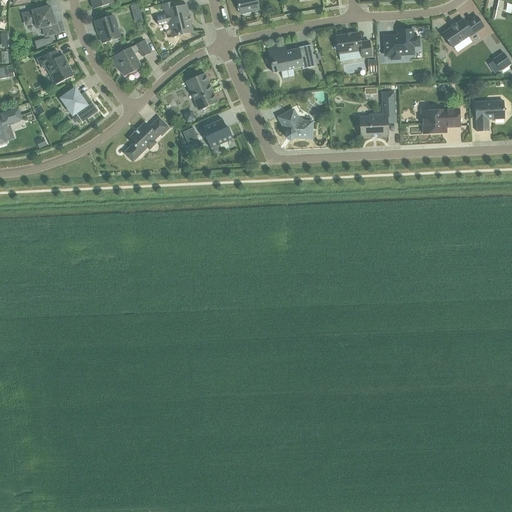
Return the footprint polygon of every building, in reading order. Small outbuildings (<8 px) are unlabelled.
[(90,0),(94,9),(113,4),(113,3),(110,4),(109,0),(90,0)] [(257,0),(236,0),(238,7),(239,7),(241,14),(242,14),(242,16),(251,14),(251,12),(260,9),(257,0)] [(168,10),(169,13),(156,16),(158,26),(171,23),(174,36),(168,38),(181,35),(183,36),(184,35),(193,32),(192,32),(188,17),(189,17),(187,5),(175,8),(174,2),(161,5),(162,11),(165,10),(166,11),(168,10)] [(134,15),(140,13),(138,5),(132,7),(134,15)] [(46,37),(59,33),(56,23),(55,23),(50,7),(33,12),(24,15),(26,25),(36,22),(38,29),(43,27),(46,37)] [(99,29),(103,44),(112,41),(114,42),(117,41),(118,39),(120,39),(117,28),(119,28),(117,20),(115,20),(113,16),(94,22),(97,30),(99,29)] [(452,28),(443,34),(448,42),(448,44),(449,46),(451,47),(452,48),(473,34),(473,35),(484,27),(477,17),(467,24),(464,20),(456,25),(456,24),(452,27),(452,28)] [(411,47),(419,46),(419,38),(413,38),(412,31),(398,31),(399,36),(385,37),(385,53),(391,53),(392,60),(400,59),(399,55),(411,55),(411,47)] [(338,44),(334,48),(339,52),(339,54),(340,54),(341,61),(362,58),(372,56),(370,42),(361,43),(359,33),(351,35),(351,34),(346,34),(346,35),(336,37),(338,44)] [(51,37),(34,42),(37,50),(52,43),(51,37)] [(145,41),(137,45),(131,48),(110,59),(111,58),(116,67),(119,66),(124,76),(123,77),(131,73),(133,75),(137,73),(137,70),(141,68),(134,54),(140,51),(143,57),(151,53),(145,41)] [(303,70),(315,67),(311,45),(298,48),(299,50),(286,52),(285,47),(269,50),(269,51),(272,50),(275,63),(272,64),(272,66),(276,65),(278,73),(302,68),(303,70)] [(10,50),(0,50),(0,63),(11,63),(10,50)] [(56,50),(41,57),(42,58),(37,60),(39,63),(44,63),(48,72),(51,71),(57,84),(55,85),(74,76),(63,55),(60,57),(56,50)] [(504,53),(494,60),(502,71),(511,64),(504,53)] [(0,70),(2,79),(10,78),(8,69),(0,70)] [(186,82),(199,111),(210,106),(212,107),(215,106),(216,104),(218,103),(205,74),(194,78),(192,78),(189,79),(188,81),(186,82)] [(331,86),(340,85),(339,77),(330,78),(331,86)] [(99,112),(85,93),(80,96),(75,89),(61,99),(73,115),(75,114),(82,124),(83,123),(82,122),(97,111),(99,112)] [(360,118),(361,138),(389,137),(388,117),(395,117),(394,93),(387,93),(387,101),(382,102),(383,114),(369,115),(369,118),(360,118)] [(477,120),(477,132),(488,132),(488,119),(492,119),(505,119),(504,102),(475,103),(476,120),(477,120)] [(41,106),(35,109),(39,116),(45,112),(41,106)] [(9,120),(21,116),(18,109),(1,114),(3,120),(0,121),(0,144),(6,142),(1,127),(10,124),(9,120)] [(312,139),(313,122),(304,122),(298,118),(294,110),(279,118),(286,133),(286,138),(290,141),(295,138),(312,139)] [(423,118),(424,135),(446,134),(446,128),(460,127),(460,110),(429,111),(429,110),(424,110),(421,113),(421,118),(423,118)] [(184,115),(187,122),(195,119),(192,112),(184,115)] [(162,136),(169,129),(159,119),(152,127),(151,129),(145,123),(129,140),(133,145),(128,151),(123,148),(123,149),(137,157),(147,147),(148,148),(151,148),(154,145),(154,142),(153,141),(160,134),(162,136)] [(232,128),(238,126),(236,119),(229,121),(232,128)] [(219,145),(233,139),(228,128),(227,129),(223,120),(204,128),(208,137),(206,138),(211,149),(212,149),(213,152),(215,153),(220,151),(221,149),(219,145)] [(193,128),(183,133),(187,142),(198,138),(193,128)] [(43,138),(36,142),(39,149),(47,145),(43,138)] [(198,138),(187,142),(192,152),(201,147),(198,138)]
